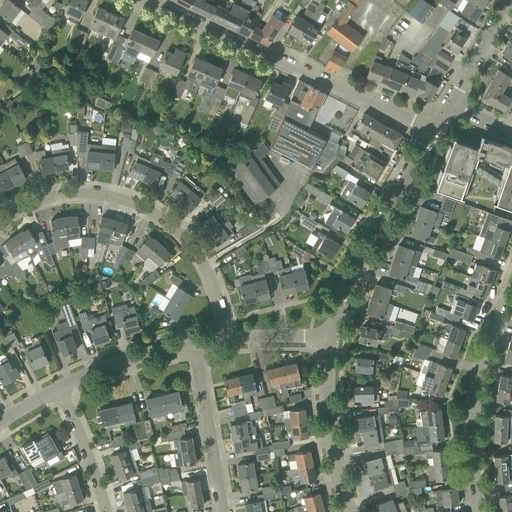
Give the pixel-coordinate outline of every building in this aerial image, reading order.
[(0,12),(10,21),(20,8),(9,0),(6,0),(0,8),(0,12)] [(42,10),(49,0),(29,0),(35,5),(32,10),(43,19),(41,26),(44,28),(50,30),(54,20),(48,18),(49,15),(42,10)] [(76,24),(86,0),(70,0),(65,12),(71,15),(70,20),(76,24)] [(194,0),(190,8),(205,16),(213,0),(212,0),(194,0)] [(210,18),(220,22),(229,5),(227,4),(224,7),(217,4),(218,3),(213,0),(205,16),(210,18)] [(232,6),(229,5),(220,22),(235,30),(247,14),(249,10),(254,4),(256,0),(242,0),(239,6),(233,3),(232,6)] [(256,20),(261,14),(257,11),(259,8),(254,5),(257,0),(256,0),(254,4),(249,10),(247,14),(235,30),(247,35),(253,26),(257,21),(256,20)] [(339,42),(333,50),(333,49),(323,66),(335,72),(345,56),(347,58),(352,52),(351,51),(362,37),(344,24),(361,0),(349,0),(337,18),(329,28),(326,32),(339,42)] [(415,0),(406,12),(413,18),(426,0),(415,0)] [(455,4),(448,0),(440,0),(439,2),(451,11),(455,4)] [(480,10),(485,0),(463,0),(467,2),(480,10)] [(327,14),(322,11),(325,5),(320,2),(316,8),(312,13),(298,37),(309,44),(317,29),(318,29),(320,25),(327,14)] [(474,20),(480,10),(467,2),(461,12),(474,20)] [(310,4),(306,9),(300,19),(295,16),(286,31),(298,37),(312,13),(316,8),(310,4)] [(102,34),(111,13),(98,7),(89,28),(102,34)] [(28,16),(41,26),(43,19),(32,10),(28,16)] [(283,22),(287,17),(277,10),(273,15),(262,30),(253,26),(247,35),(268,45),(283,22)] [(111,13),(102,34),(114,39),(123,19),(111,13)] [(329,28),(337,18),(332,14),(324,24),(329,28)] [(378,82),(384,84),(399,91),(407,74),(411,77),(416,67),(421,61),(428,66),(439,52),(442,47),(440,46),(449,32),(439,26),(416,56),(415,57),(414,56),(411,60),(402,54),(400,55),(397,60),(394,68),(386,65),(385,67),(378,82)] [(69,42),(75,44),(81,30),(75,28),(69,42)] [(456,28),(443,46),(456,53),(464,39),(459,36),(462,31),(456,28)] [(139,50),(146,35),(133,29),(124,50),(118,47),(112,61),(118,64),(124,52),(136,57),(139,50)] [(12,30),(7,35),(24,48),(28,43),(19,37),(20,36),(12,30)] [(82,48),(89,33),(81,30),(75,44),(82,48)] [(158,41),(146,35),(139,50),(151,55),(158,41)] [(378,48),(383,51),(391,42),(386,38),(378,48)] [(511,43),(509,41),(501,53),(511,60),(511,43)] [(106,58),(112,61),(118,47),(112,44),(106,58)] [(175,74),(185,53),(177,49),(174,55),(167,51),(160,67),(175,74)] [(438,62),(448,68),(453,60),(439,52),(428,66),(433,68),(433,67),(435,62),(438,62)] [(42,55),(38,53),(34,61),(38,63),(42,55)] [(372,61),(366,77),(378,82),(385,67),(379,64),(382,58),(375,55),(373,62),(372,61)] [(189,75),(187,79),(191,81),(191,82),(198,86),(199,85),(209,64),(196,58),(189,75)] [(407,74),(399,91),(413,97),(417,85),(421,86),(427,78),(429,74),(430,75),(433,68),(428,66),(421,61),(416,67),(411,77),(407,74)] [(433,68),(434,68),(445,74),(448,68),(438,62),(435,62),(433,67),(433,68)] [(221,70),(209,64),(199,85),(208,89),(199,109),(209,113),(210,110),(216,97),(210,95),(214,86),(221,70)] [(139,81),(146,85),(152,71),(145,67),(139,81)] [(240,91),(247,75),(234,69),(223,94),(236,100),(240,91)] [(489,84),(501,90),(509,77),(497,70),(489,84)] [(151,90),(159,73),(152,71),(146,85),(145,87),(151,90)] [(428,78),(430,75),(429,74),(427,78),(421,86),(417,85),(413,97),(414,96),(417,97),(418,95),(429,101),(439,84),(428,78)] [(259,80),(247,75),(240,91),(247,94),(247,96),(251,98),(259,80)] [(43,85),(46,81),(38,76),(36,81),(43,85)] [(183,88),(186,82),(180,79),(172,96),(179,99),(184,88),(183,88)] [(325,93),(298,80),(294,92),(300,95),(296,103),(316,113),(325,93)] [(271,106),(277,108),(281,100),(288,85),(282,82),(280,86),(272,82),(265,98),(272,102),(271,106)] [(482,98),(492,104),(499,93),(501,90),(489,84),(482,98)] [(344,155),(344,154),(337,153),(338,144),(308,129),(316,113),(296,103),(300,95),(294,92),(289,103),(282,119),(276,133),(269,148),(312,170),(321,172),(336,156),(343,161),(344,155)] [(499,93),(492,104),(503,110),(509,99),(499,93)] [(101,108),(105,100),(98,97),(94,105),(101,108)] [(216,97),(210,110),(216,113),(222,100),(216,97)] [(2,106),(8,113),(14,107),(8,100),(2,106)] [(248,104),(240,123),(239,126),(245,129),(247,125),(255,107),(248,104)] [(353,142),(356,137),(367,143),(380,122),(364,113),(355,128),(352,127),(348,134),(349,135),(346,139),(353,142)] [(282,119),(274,115),(273,114),(267,129),(276,133),(282,119)] [(121,133),(125,133),(121,150),(126,151),(131,131),(131,123),(121,122),(121,133)] [(367,143),(364,148),(365,148),(368,143),(375,146),(370,154),(385,163),(389,157),(394,147),(402,135),(380,122),(367,143)] [(136,141),(138,131),(132,129),(131,131),(126,151),(133,153),(136,141)] [(26,155),(32,153),(24,131),(19,133),(20,139),(26,155)] [(77,156),(87,157),(86,167),(99,169),(102,146),(88,144),(89,132),(76,131),(77,156)] [(184,144),(190,141),(187,135),(181,137),(184,144)] [(463,195),(475,157),(476,156),(481,157),(495,161),(498,152),(509,156),(511,148),(486,139),(486,140),(475,136),(472,146),(453,139),(438,187),(466,197),(466,196),(463,195)] [(20,157),(26,155),(20,139),(16,141),(17,146),(16,146),(20,157)] [(255,203),(274,189),(279,186),(259,158),(269,151),(263,142),(259,145),(256,141),(250,146),(253,149),(248,153),(244,149),(231,158),(234,162),(229,167),(255,203)] [(113,170),(115,145),(102,144),(102,146),(99,169),(113,170)] [(223,150),(217,145),(209,154),(214,159),(223,150)] [(353,160),(360,148),(355,145),(348,157),(346,156),(344,155),(353,160)] [(52,157),(55,171),(68,168),(66,156),(70,155),(69,148),(51,151),(52,157)] [(358,170),(364,173),(375,180),(385,163),(370,154),(360,148),(353,160),(356,162),(354,167),(358,170)] [(55,171),(52,157),(46,158),(44,150),(36,152),(37,161),(39,160),(42,173),(55,171)] [(150,161),(142,180),(154,185),(159,172),(161,166),(167,168),(173,172),(179,162),(182,157),(176,154),(170,164),(162,160),(163,157),(154,153),(150,161)] [(349,165),(350,165),(353,160),(344,155),(343,161),(349,165)] [(142,180),(150,161),(138,156),(135,162),(130,175),(142,180)] [(511,157),(496,204),(493,203),(511,209),(511,157)] [(25,179),(18,165),(15,158),(3,165),(14,186),(25,179)] [(179,162),(173,172),(178,175),(185,166),(179,162)] [(2,164),(0,164),(0,187),(2,192),(14,186),(3,165),(2,164)] [(348,172),(336,165),(331,170),(345,178),(348,172)] [(185,176),(185,177),(180,182),(179,181),(169,194),(179,202),(195,184),(185,176)] [(347,200),(348,198),(361,206),(369,192),(357,186),(358,185),(355,183),(355,184),(349,181),(340,196),(347,200)] [(328,204),(332,198),(306,183),(303,189),(328,204)] [(189,211),(200,198),(205,193),(195,184),(179,202),(189,211)] [(217,190),(208,198),(212,203),(224,192),(220,188),(217,190)] [(224,192),(212,203),(216,208),(225,200),(224,199),(227,196),(224,192)] [(443,197),(438,212),(444,214),(450,216),(456,201),(443,197)] [(263,209),(268,205),(264,199),(259,203),(263,209)] [(346,231),(353,218),(341,211),(342,210),(340,209),(340,210),(334,206),(331,211),(332,211),(330,214),(336,217),(332,223),(346,231)] [(416,221),(430,226),(439,229),(444,214),(438,212),(435,211),(436,210),(433,209),(432,210),(420,206),(416,221)] [(474,217),(477,210),(471,207),(468,214),(474,217)] [(208,234),(223,223),(215,213),(212,215),(212,214),(201,223),(208,234)] [(484,238),(502,245),(507,231),(496,227),(500,218),(487,213),(484,220),(490,222),(484,238)] [(66,234),(67,234),(68,240),(80,238),(79,232),(80,232),(77,216),(64,218),(66,234)] [(313,230),(317,223),(305,216),(301,223),(313,230)] [(96,233),(98,233),(96,242),(107,245),(109,236),(114,221),(101,217),(96,233)] [(53,236),(66,234),(64,218),(50,220),(53,236)] [(223,223),(208,234),(216,245),(227,237),(227,236),(233,232),(230,229),(233,227),(228,220),(223,224),(223,223)] [(109,236),(110,237),(109,240),(116,242),(118,247),(122,244),(124,240),(122,240),(127,224),(114,221),(109,236)] [(430,226),(416,221),(411,235),(423,239),(424,241),(426,241),(427,240),(433,243),(434,238),(427,235),(430,226)] [(256,230),(256,229),(260,226),(258,223),(253,226),(251,223),(239,232),(243,238),(256,230)] [(31,259),(38,252),(40,259),(44,260),(46,260),(47,263),(50,264),(54,262),(51,255),(47,245),(40,247),(39,243),(38,244),(37,243),(36,243),(27,229),(16,236),(28,256),(29,256),(31,259)] [(313,246),(317,249),(330,257),(338,244),(326,237),(327,236),(325,235),(325,236),(319,232),(316,236),(318,237),(313,246)] [(264,239),(266,246),(278,241),(275,234),(264,239)] [(135,253),(145,261),(159,244),(148,235),(138,248),(139,248),(135,253)] [(28,256),(16,236),(5,243),(11,254),(5,259),(17,274),(18,275),(21,280),(23,282),(27,279),(24,271),(17,262),(19,261),(28,256)] [(94,249),(94,238),(87,238),(86,254),(86,255),(92,256),(93,249),(94,249)] [(502,245),(484,238),(479,252),(497,259),(502,245)] [(47,245),(51,255),(57,252),(53,242),(47,245)] [(169,253),(159,244),(145,261),(143,263),(153,271),(159,265),(169,253)] [(303,264),(302,260),(306,251),(295,245),(291,252),(290,252),(294,258),(296,257),(298,265),(303,264)] [(393,259),(413,266),(415,266),(420,252),(413,250),(413,249),(411,249),(398,245),(393,259)] [(128,248),(122,246),(116,259),(116,260),(120,262),(128,248)] [(232,252),(235,258),(244,252),(243,246),(232,252)] [(473,256),(475,257),(477,251),(468,247),(465,254),(472,256),(473,256)] [(128,248),(120,262),(126,266),(134,252),(128,248)] [(470,264),(472,256),(465,254),(451,249),(447,256),(470,264)] [(445,260),(447,254),(434,250),(432,256),(445,260)] [(295,290),(291,273),(285,274),(283,269),(281,260),(276,261),(275,257),(267,259),(270,272),(278,271),(279,276),(278,276),(282,293),(295,290)] [(0,277),(5,274),(8,276),(10,274),(12,278),(17,274),(5,259),(0,263),(0,277)] [(269,297),(265,279),(264,274),(270,272),(267,259),(260,261),(261,265),(256,266),(259,274),(251,276),(251,275),(250,275),(256,300),(269,297)] [(412,276),(415,266),(413,266),(393,259),(389,274),(401,278),(401,279),(403,280),(403,279),(416,284),(414,290),(424,293),(428,284),(417,280),(418,278),(412,276)] [(471,277),(489,284),(494,270),(476,264),(473,270),(471,277)] [(228,265),(227,266),(221,268),(223,273),(230,270),(228,265)] [(304,269),(291,273),(295,290),(307,287),(304,269)] [(143,288),(160,275),(156,270),(139,282),(143,288)] [(172,274),(169,279),(179,285),(182,280),(172,274)] [(256,300),(250,275),(238,278),(240,286),(239,286),(243,303),(256,300)] [(484,298),(489,284),(471,277),(468,285),(466,291),(484,298)] [(102,289),(109,288),(108,281),(101,283),(102,289)] [(462,296),(464,289),(463,289),(463,288),(462,287),(443,281),(440,287),(449,290),(449,291),(462,296)] [(371,298),(393,306),(393,305),(385,303),(388,294),(396,296),(397,292),(391,289),(388,288),(388,289),(375,284),(371,298)] [(68,296),(74,294),(71,285),(65,286),(68,296)] [(399,285),(397,291),(403,293),(405,287),(399,285)] [(177,287),(169,299),(182,307),(190,295),(177,287)] [(388,320),(393,306),(371,298),(366,313),(378,317),(378,318),(381,319),(381,318),(388,320)] [(176,318),(182,307),(169,299),(163,310),(176,318)] [(476,306),(465,302),(459,300),(454,314),(471,321),(476,306)] [(61,306),(66,321),(55,325),(58,331),(53,333),(52,332),(56,342),(58,342),(63,355),(76,350),(69,330),(77,327),(74,318),(69,303),(61,306)] [(131,332),(140,329),(134,306),(127,308),(126,305),(123,306),(123,307),(113,309),(115,314),(113,314),(116,325),(122,324),(125,336),(131,334),(131,332)] [(148,313),(159,319),(162,313),(152,307),(148,313)] [(448,318),(450,311),(437,307),(435,313),(444,317),(448,318)] [(94,344),(109,339),(105,326),(107,325),(104,315),(94,318),(93,314),(87,316),(86,311),(79,314),(84,332),(90,330),(94,344)] [(444,317),(435,313),(430,312),(428,318),(442,323),(444,317)] [(396,322),(394,329),(413,334),(415,327),(396,322)] [(443,338),(459,344),(464,330),(445,323),(443,330),(449,333),(447,339),(443,338)] [(390,333),(387,333),(387,332),(362,327),(359,341),(375,344),(377,338),(379,338),(379,339),(388,341),(390,333)] [(394,329),(392,334),(411,340),(413,334),(394,329)] [(7,336),(7,337),(13,347),(19,344),(13,333),(7,336)] [(2,340),(7,350),(13,347),(7,337),(2,340)] [(33,368),(47,361),(36,337),(30,340),(32,345),(24,349),(27,354),(25,355),(26,359),(29,359),(33,368)] [(459,344),(443,338),(440,345),(438,344),(435,351),(454,357),(459,344)] [(417,350),(428,355),(430,348),(419,344),(417,350)] [(413,354),(412,357),(426,361),(428,355),(417,350),(409,348),(408,352),(413,354)] [(380,353),(378,360),(390,362),(391,355),(380,353)] [(0,378),(3,384),(11,379),(10,377),(15,374),(6,357),(0,360),(2,365),(0,365),(0,378)] [(377,360),(373,359),(356,358),(355,371),(372,373),(372,367),(376,367),(377,360)] [(425,375),(445,382),(450,368),(432,362),(432,361),(429,360),(427,366),(428,366),(425,375)] [(288,395),(287,389),(300,385),(295,363),(280,366),(284,386),(287,395),(288,395)] [(270,384),(278,382),(280,389),(282,396),(287,395),(284,386),(280,366),(266,370),(270,384)] [(252,373),(237,377),(241,391),(242,391),(245,404),(251,403),(249,396),(257,394),(255,388),(254,388),(252,373)] [(440,396),(445,382),(425,375),(422,382),(424,382),(422,389),(429,391),(429,392),(440,396)] [(511,376),(500,375),(498,389),(511,390),(511,376)] [(241,391),(237,377),(223,380),(228,403),(235,401),(233,393),(241,391)] [(379,402),(378,395),(378,387),(354,388),(355,399),(361,399),(361,403),(379,402)] [(496,401),(511,403),(511,390),(498,389),(496,401)] [(398,407),(397,398),(397,395),(398,390),(397,390),(397,391),(395,391),(394,396),(388,397),(389,401),(384,401),(385,408),(398,407)] [(406,399),(407,391),(398,390),(397,395),(397,398),(406,399)] [(177,391),(161,395),(166,415),(167,415),(166,414),(182,410),(181,406),(186,405),(184,396),(178,398),(177,391)] [(300,393),(288,396),(290,403),(302,400),(300,393)] [(166,415),(161,395),(145,399),(149,414),(150,414),(151,419),(166,415)] [(273,395),(265,397),(268,408),(276,406),(273,395)] [(268,408),(265,397),(259,399),(261,410),(265,409),(268,408)] [(408,407),(409,399),(406,399),(397,398),(398,407),(408,407)] [(130,403),(114,407),(119,427),(136,423),(134,417),(134,418),(130,403)] [(283,405),(276,406),(268,408),(265,409),(266,416),(284,411),(283,405)] [(246,406),(244,407),(232,410),(234,417),(248,413),(246,406)] [(119,427),(114,407),(99,410),(100,416),(96,417),(97,423),(101,422),(102,425),(103,425),(104,432),(110,430),(110,429),(119,427)] [(377,408),(378,415),(379,414),(398,413),(398,407),(385,408),(377,408)] [(261,410),(248,413),(250,420),(266,416),(265,409),(261,410)] [(284,418),(285,425),(306,422),(304,409),(289,410),(290,418),(284,418)] [(421,426),(422,427),(441,425),(439,410),(419,412),(420,419),(421,419),(422,426),(421,426)] [(381,427),(379,414),(378,415),(356,418),(358,431),(362,430),(375,429),(374,428),(381,427)] [(494,416),(494,429),(511,430),(511,429),(511,420),(511,421),(511,416),(507,416),(494,416)] [(142,421),(147,439),(153,437),(161,435),(160,430),(152,432),(149,420),(142,421)] [(138,442),(139,442),(139,441),(147,439),(142,421),(137,423),(140,434),(136,435),(138,442)] [(231,425),(233,438),(256,434),(255,426),(252,427),(251,422),(245,423),(231,425)] [(307,437),(306,422),(285,425),(286,438),(292,438),(307,437)] [(170,434),(174,433),(186,430),(185,424),(169,428),(170,434)] [(441,425),(422,427),(422,434),(422,435),(423,442),(443,439),(441,425)] [(375,429),(362,430),(364,446),(377,444),(377,443),(381,443),(383,441),(382,432),(375,433),(375,429)] [(506,443),(506,442),(511,443),(511,430),(494,429),(493,442),(506,443)] [(175,439),(174,433),(170,434),(160,436),(162,441),(170,439),(170,440),(175,439)] [(34,443),(44,460),(45,461),(58,453),(48,435),(47,435),(46,434),(41,436),(42,438),(34,443)] [(256,434),(233,438),(235,451),(249,449),(250,450),(255,449),(256,455),(269,452),(273,452),(273,450),(272,445),(262,447),(261,438),(255,439),(256,441),(248,442),(247,436),(256,434)] [(112,449),(123,446),(124,446),(121,435),(113,438),(113,440),(110,441),(112,449)] [(177,453),(193,450),(191,437),(178,439),(178,440),(173,440),(174,447),(176,447),(177,453)] [(33,466),(44,460),(34,443),(32,440),(19,448),(22,453),(24,452),(29,461),(30,461),(33,466)] [(271,444),(272,445),(273,450),(283,448),(290,447),(289,440),(271,444)] [(402,447),(402,444),(401,440),(383,443),(384,450),(402,447)] [(111,455),(115,468),(135,461),(131,450),(141,447),(139,442),(138,442),(124,446),(123,446),(124,451),(111,455)] [(403,452),(403,450),(402,447),(384,450),(386,456),(403,452)] [(273,450),(273,452),(274,457),(284,455),(283,448),(273,450)] [(420,448),(416,449),(415,448),(403,450),(403,452),(404,456),(420,454),(420,448)] [(195,463),(193,450),(177,453),(178,459),(175,459),(176,466),(195,463)] [(287,455),(288,461),(290,470),(312,466),(309,450),(287,455)] [(427,466),(427,467),(446,464),(444,450),(424,452),(425,459),(432,458),(433,466),(427,466)] [(269,452),(256,455),(257,461),(270,459),(269,452)] [(511,467),(511,457),(511,455),(493,456),(494,470),(507,469),(511,467)] [(12,478),(18,475),(18,474),(13,465),(8,468),(5,463),(8,462),(4,456),(2,457),(0,458),(0,481),(2,484),(3,483),(0,478),(9,473),(12,478)] [(367,474),(370,474),(390,469),(390,468),(389,468),(386,457),(364,462),(367,474)] [(135,461),(115,468),(119,479),(137,474),(137,473),(139,473),(135,461)] [(237,465),(240,478),(254,475),(252,462),(237,465)] [(446,464),(427,467),(428,475),(429,482),(448,479),(446,464)] [(293,481),(299,479),(300,482),(314,479),(312,466),(290,470),(284,471),(286,478),(292,476),(293,481)] [(156,467),(140,473),(142,480),(158,475),(156,467)] [(159,478),(178,474),(177,469),(168,470),(167,468),(163,469),(163,468),(157,469),(159,478)] [(31,487),(37,484),(29,469),(22,472),(27,481),(31,487)] [(383,488),(393,485),(394,484),(390,469),(370,474),(374,489),(383,487),(383,488)] [(494,470),(495,482),(511,480),(511,474),(507,474),(507,469),(494,470)] [(27,481),(22,472),(18,474),(18,475),(22,484),(27,481)] [(159,478),(161,486),(170,484),(170,482),(179,480),(178,474),(159,478)] [(58,494),(59,493),(78,487),(74,475),(54,481),(58,494)] [(142,480),(144,486),(159,482),(158,475),(142,480)] [(256,488),(254,475),(240,478),(242,491),(256,488)] [(48,479),(37,484),(31,487),(31,488),(35,493),(51,485),(48,479)] [(183,495),(188,494),(200,492),(198,479),(186,481),(181,482),(183,495)] [(411,487),(411,489),(426,487),(425,480),(409,482),(411,487)] [(31,488),(31,487),(27,481),(22,484),(26,491),(31,488)] [(404,481),(399,483),(398,483),(394,484),(393,485),(395,491),(406,488),(404,481)] [(263,494),(276,491),(274,485),(262,487),(263,494)] [(290,486),(280,488),(281,494),(292,492),(290,486)] [(82,499),(78,487),(59,493),(62,500),(59,501),(60,507),(63,506),(82,499)] [(122,493),(125,505),(146,500),(143,487),(122,493)] [(411,487),(406,488),(395,491),(396,497),(412,492),(411,489),(411,487)] [(455,490),(441,491),(441,490),(434,491),(436,500),(437,507),(457,504),(455,490)] [(264,500),(281,497),(280,491),(276,491),(263,494),(264,500)] [(22,492),(10,498),(6,500),(9,506),(25,498),(22,492)] [(203,505),(200,492),(188,494),(190,508),(203,505)] [(304,497),(306,506),(301,507),(301,506),(293,509),(294,511),(301,511),(302,511),(322,506),(318,493),(304,497)] [(511,493),(497,497),(500,510),(511,507),(511,493)] [(149,499),(146,500),(125,505),(126,511),(148,511),(152,511),(149,499)] [(377,511),(394,511),(405,508),(403,502),(393,506),(391,500),(375,506),(377,511)] [(244,504),(245,511),(260,511),(259,501),(244,504)]
